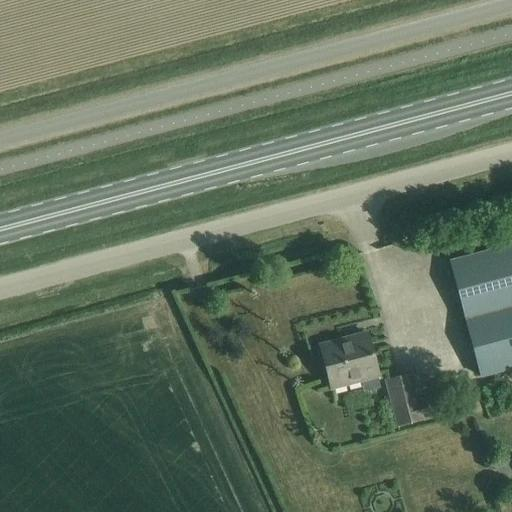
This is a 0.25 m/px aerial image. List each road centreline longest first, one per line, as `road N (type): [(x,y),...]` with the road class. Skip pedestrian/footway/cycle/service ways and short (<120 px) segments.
road 1 (primary): [(0,230),(511,94)]
road 2 (unclassified): [(511,4),(0,140)]
road 3 (unclassified): [(0,286),(511,152)]
